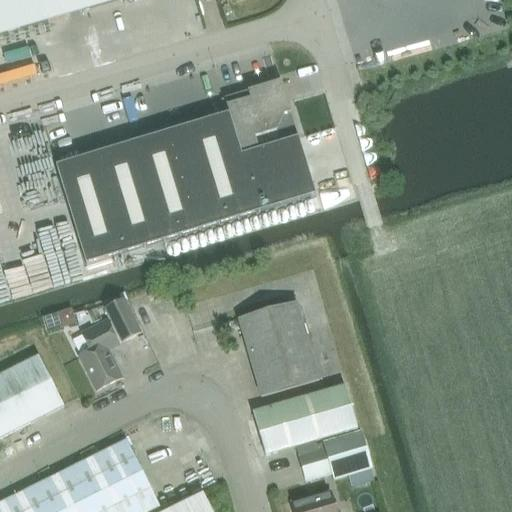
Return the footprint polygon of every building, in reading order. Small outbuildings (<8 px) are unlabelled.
[(0,0),(0,39),(136,0),(0,0)] [(316,196),(281,82),(224,100),(229,115),(56,167),(86,266),(316,196)] [(107,312),(123,345),(142,335),(125,303),(107,312)] [(319,383),(298,306),(240,323),(262,398),(319,383)] [(76,324),(72,309),(42,318),(46,333),(76,324)] [(97,392),(121,380),(121,379),(107,352),(120,345),(109,324),(89,335),(98,351),(81,360),(97,392)] [(38,357),(0,376),(0,439),(64,408),(38,357)] [(345,387),(253,414),(265,457),(358,430),(345,387)] [(299,458),(306,483),(332,475),(334,481),(373,470),(362,433),(323,445),(325,450),(299,458)] [(0,511),(153,511),(160,509),(127,442),(0,506),(0,511)] [(211,511),(203,495),(168,511),(211,511)] [(334,511),(331,496),(292,507),(294,511),(334,511)]
